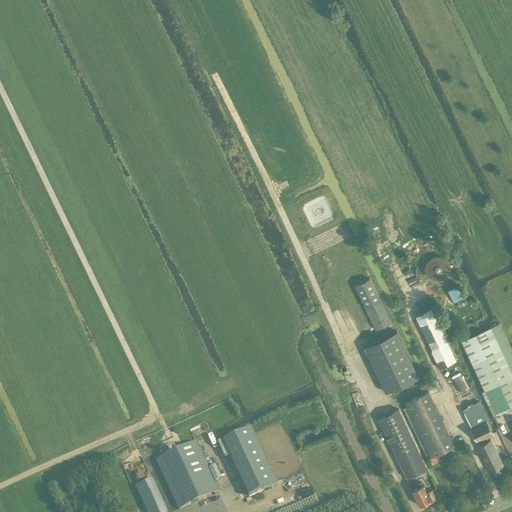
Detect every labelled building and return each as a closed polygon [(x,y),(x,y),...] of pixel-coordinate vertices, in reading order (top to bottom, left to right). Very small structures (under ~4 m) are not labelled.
[(428,266),(428,267),(428,268),(428,269),(429,270),(429,271),(429,272),(430,273),(431,274),(432,275),(433,276),(434,276),(435,276),(435,277),(436,277),(437,277),(438,277),(439,277),(440,277),(441,277),(441,276),(442,276),(443,276),(444,275),(445,274),(446,273),(447,272),(447,271),(447,270),(448,269),(448,268),(448,267),(448,266),(448,265),(448,264),(447,264),(447,263),(447,262),(446,261),(445,260),(444,259),(443,258),(442,258),(441,258),(441,257),(440,257),(439,257),(438,257),(437,257),(436,257),(435,257),(435,258),(434,258),(433,258),(432,259),(431,260),(430,260),(430,261),(429,262),(429,263),(428,264),(428,265),(428,266)] [(370,278),(356,285),(377,329),(382,327),(392,322),(370,278)] [(434,356),(437,361),(455,352),(433,307),(429,309),(429,310),(417,316),(436,355),(434,356)] [(511,348),(500,323),(461,340),(484,390),(483,390),(482,391),(494,416),(495,416),(511,407),(511,348)] [(385,392),(419,376),(397,330),(364,346),(385,392)] [(406,402),(406,403),(432,456),(455,445),(433,400),(429,390),(406,402)] [(463,408),(470,423),(486,416),(478,400),(463,408)] [(407,477),(427,468),(399,409),(379,418),(407,477)] [(486,417),(471,424),(478,440),(493,433),(486,417)] [(249,496),(276,483),(251,429),(223,442),(249,496)] [(478,445),(491,471),(504,465),(491,439),(478,445)] [(157,461),(180,510),(218,492),(195,443),(157,461)] [(215,466),(209,469),(215,482),(221,479),(215,466)] [(166,511),(152,480),(136,488),(147,511),(166,511)] [(431,500),(436,498),(431,489),(427,491),(424,484),(423,484),(422,482),(418,484),(419,486),(413,489),(421,505),(431,500)]
